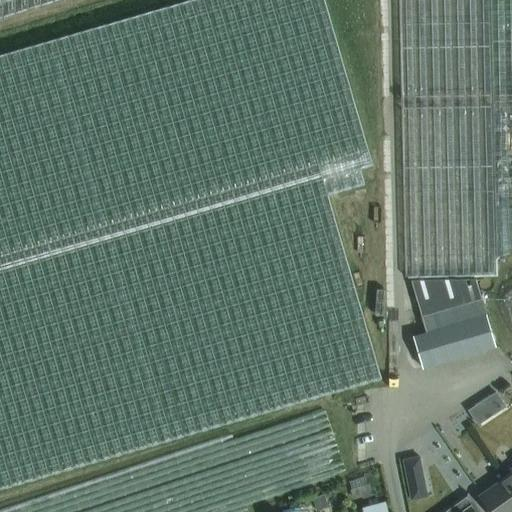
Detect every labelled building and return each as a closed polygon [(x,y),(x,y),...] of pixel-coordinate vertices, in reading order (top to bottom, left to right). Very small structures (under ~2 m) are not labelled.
[(0,0),(0,17),(55,0),(0,0)] [(0,511),(0,490),(321,398),(380,382),(327,200),(364,189),(360,177),(372,173),(321,0),(222,0),(0,64),(0,511)] [(511,0),(399,0),(405,277),(495,275),(495,258),(511,253),(511,0)] [(411,281),(426,332),(412,336),(422,368),(494,346),(475,280),(411,281)] [(491,511),(511,511),(511,489),(505,479),(480,496),(491,511)] [(481,511),(468,493),(467,494),(469,497),(459,504),(464,511),(463,511),(481,511)]
